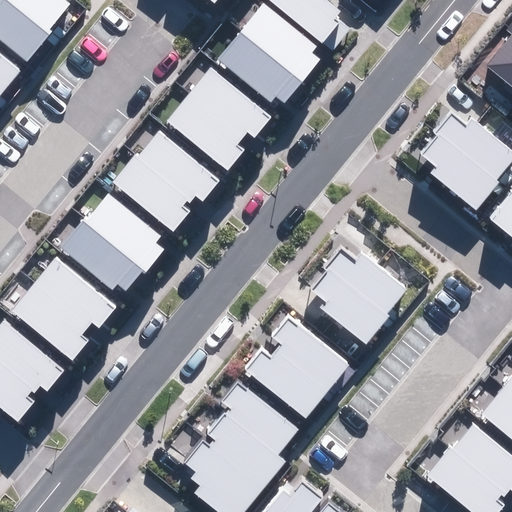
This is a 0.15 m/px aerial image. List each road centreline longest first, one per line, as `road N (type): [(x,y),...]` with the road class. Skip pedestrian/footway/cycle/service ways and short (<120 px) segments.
road 1 (residential): [(89,439),(333,138)]
road 2 (residential): [(511,286),(363,474),(409,511)]
road 3 (residential): [(146,0),(163,14),(0,214)]
road 4 (residential): [(333,138),(511,283)]
road 5 (residential): [(333,138),(448,0)]
